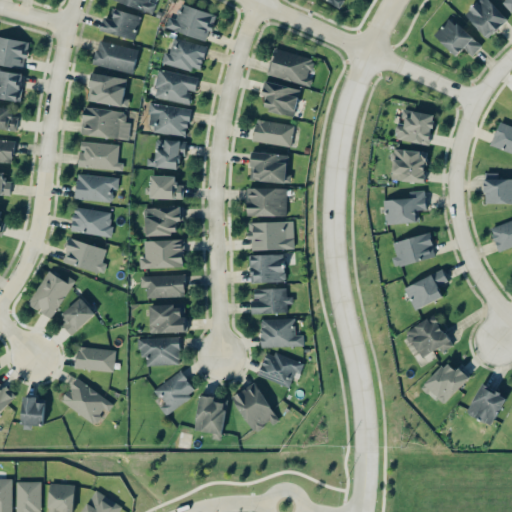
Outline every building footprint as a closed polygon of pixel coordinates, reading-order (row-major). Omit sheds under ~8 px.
[(115,0),(152,14),(155,4),(148,1),(148,0),(115,0)] [(326,0),(340,8),(344,0),(326,0)] [(487,38),(507,20),(489,0),(477,0),(464,13),(487,38)] [(511,0),(503,0),(501,2),(511,13),(511,0)] [(216,14),(181,3),(176,19),(168,17),(165,27),(207,41),(216,14)] [(101,31),(135,39),(140,14),(115,9),(113,19),(104,17),(101,31)] [(471,56),(481,47),(451,16),(433,33),(455,56),(464,48),(471,56)] [(29,41),(0,36),(0,64),(24,68),(29,41)] [(207,46),(174,37),(170,53),(165,52),(162,63),(199,73),(207,46)] [(138,49),(98,40),(93,65),(132,73),(138,49)] [(315,58),(274,48),(267,75),(308,85),(315,58)] [(198,76),(159,69),(153,97),(190,104),(192,92),(195,92),(198,76)] [(0,98),(21,99),(22,72),(0,70),(0,98)] [(127,107),(129,98),(123,97),(126,78),(91,72),(87,100),(127,107)] [(300,88),(265,81),(262,95),(266,96),(264,109),(294,116),(300,88)] [(187,136),(191,109),(150,102),(146,129),(187,136)] [(11,108),(0,106),(0,128),(16,131),(18,117),(10,116),(11,108)] [(80,133),(128,140),(131,123),(124,122),(125,112),(84,106),(80,133)] [(394,138),(429,145),(435,114),(409,110),(406,125),(397,123),(394,138)] [(291,145),(293,124),(255,120),(253,141),(291,145)] [(490,145),(511,152),(511,125),(499,121),(490,145)] [(0,162),(12,163),(14,141),(0,139),(0,162)] [(179,168),(180,156),(185,156),(186,141),(165,139),(164,149),(155,148),(155,160),(147,160),(147,166),(179,168)] [(122,169),(122,162),(118,162),(118,143),(80,141),(79,167),(122,169)] [(392,180),(426,182),(427,151),(393,149),(392,180)] [(290,184),(291,174),(286,174),(288,155),(252,151),(249,179),(290,184)] [(11,181),(3,181),(4,172),(0,171),(0,193),(10,194),(11,181)] [(511,178),(497,178),(497,173),(485,173),(484,202),(511,203),(511,178)] [(118,176),(77,174),(75,199),(111,201),(112,189),(117,189),(118,176)] [(175,176),(150,175),(150,198),(182,199),(183,184),(175,184),(175,176)] [(247,187),(247,215),(286,216),(287,188),(247,187)] [(409,197),(383,200),(386,224),(419,221),(418,210),(427,209),(425,190),(409,191),(409,197)] [(70,230),(109,236),(113,212),(74,206),(70,230)] [(177,234),(177,221),(183,221),(182,208),(154,208),(154,215),(145,215),(146,235),(177,234)] [(511,219),(490,228),(499,251),(511,245),(511,219)] [(250,250),(294,249),(293,221),(249,222),(250,250)] [(392,241),(396,256),(392,257),(394,266),(435,258),(430,233),(392,241)] [(106,248),(69,237),(62,261),(103,273),(106,264),(102,262),(106,248)] [(139,268),(184,267),(183,239),(144,240),(145,258),(139,258),(139,268)] [(251,254),(251,282),(284,281),(284,254),(251,254)] [(48,269),(29,305),(53,318),(72,281),(48,269)] [(443,297),(438,286),(448,281),(442,269),(404,287),(414,310),(443,297)] [(140,287),(146,286),(146,298),(185,297),(184,274),(140,275),(140,287)] [(286,288),(254,288),(254,299),(251,299),(251,314),(290,313),(289,296),(286,296),(286,288)] [(74,333),(95,313),(79,297),(58,317),(74,333)] [(149,304),(150,332),(186,332),(185,303),(149,304)] [(441,351),(450,348),(439,317),(407,328),(418,357),(440,349),(441,351)] [(261,347),(304,345),(303,335),(295,335),(295,318),(260,319),(261,347)] [(180,364),(179,336),(137,338),(138,352),(146,352),(147,365),(180,364)] [(115,349),(78,347),(76,368),(114,371),(115,349)] [(289,387),(295,372),(300,374),(303,364),(267,350),(257,374),(289,387)] [(468,378),(448,359),(423,386),(443,405),(468,378)] [(164,404),(160,406),(164,413),(196,393),(183,373),(156,390),(164,404)] [(106,409),(108,411),(113,404),(77,377),(61,399),(94,424),(106,409)] [(0,412),(15,394),(0,382),(0,412)] [(255,432),(270,421),(272,425),(280,420),(254,382),(232,398),(255,432)] [(505,394),(479,384),(468,414),(494,424),(505,394)] [(194,429),(213,432),(212,438),(221,439),(227,399),(199,395),(194,429)] [(22,428),(31,429),(31,425),(44,425),(45,397),(23,397),(22,428)] [(11,511),(12,478),(0,478),(0,511),(11,511)] [(41,511),(41,481),(16,481),(16,511),(41,511)] [(73,511),(74,484),(49,483),(48,511),(73,511)] [(118,511),(122,506),(96,489),(81,511),(118,511)]
